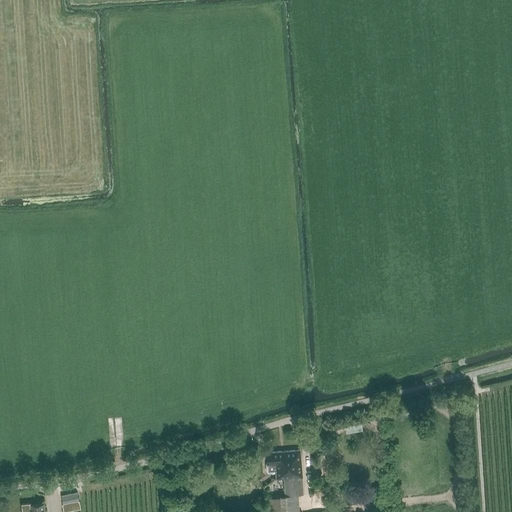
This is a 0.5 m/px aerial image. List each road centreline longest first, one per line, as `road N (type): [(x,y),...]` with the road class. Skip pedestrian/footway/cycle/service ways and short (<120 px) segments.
road 1 (unclassified): [(0,491),(310,416)]
road 2 (track): [(473,374),(483,511)]
